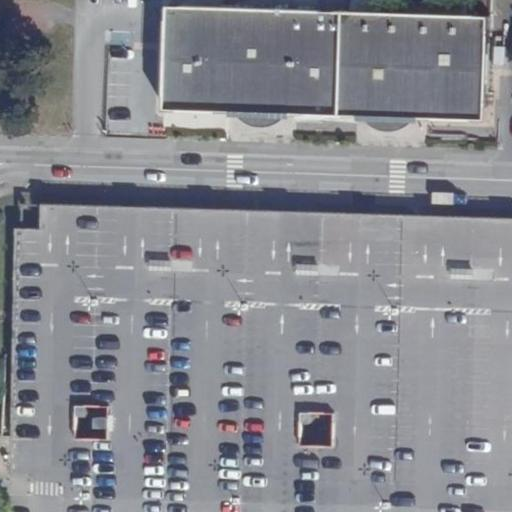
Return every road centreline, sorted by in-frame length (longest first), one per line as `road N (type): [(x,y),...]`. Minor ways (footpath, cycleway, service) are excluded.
road 1 (unclassified): [(19,167),(511,185)]
road 2 (unknown): [(147,15),(357,5),(504,12),(511,21)]
road 3 (unknown): [(123,511),(135,278),(208,286)]
road 4 (unknown): [(201,511),(208,286)]
road 5 (unknown): [(291,511),(286,287)]
road 6 (unknown): [(357,511),(363,288)]
road 7 (unknown): [(437,511),(432,289)]
road 8 (unknown): [(499,511),(509,291)]
road 9 (unknown): [(63,487),(58,276)]
road 10 (unknown): [(58,276),(135,278),(133,209)]
